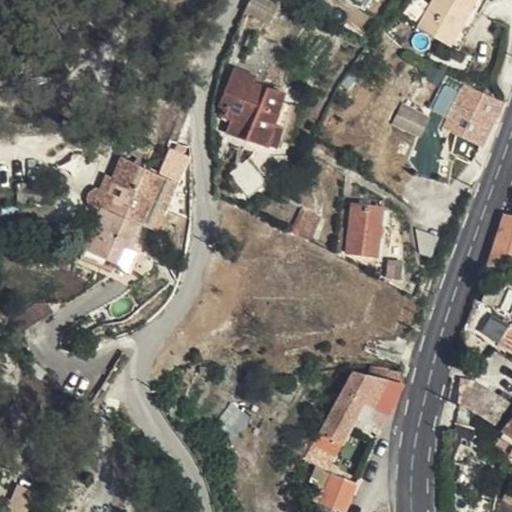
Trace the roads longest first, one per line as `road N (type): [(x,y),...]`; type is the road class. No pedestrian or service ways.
road 1 (residential): [(197,511),(185,471),(138,402),(138,372),(196,279),(204,213),(196,109),(231,0)]
road 2 (tertiary): [(409,474),(431,361),(511,131)]
